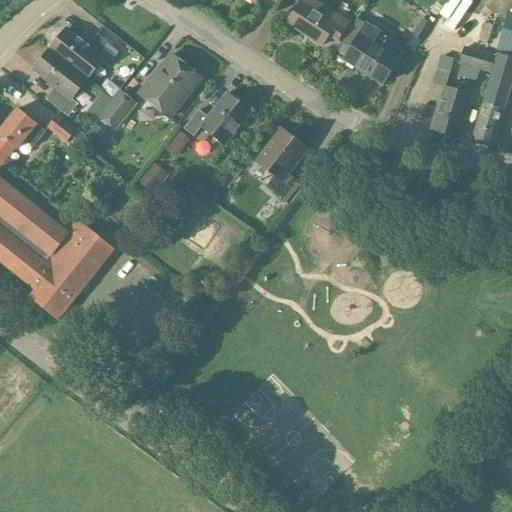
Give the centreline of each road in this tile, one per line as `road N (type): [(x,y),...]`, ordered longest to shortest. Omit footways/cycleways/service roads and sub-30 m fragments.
road 1 (unclassified): [(511,166),(356,127),(162,0)]
road 2 (residential): [(232,511),(94,388),(0,319)]
